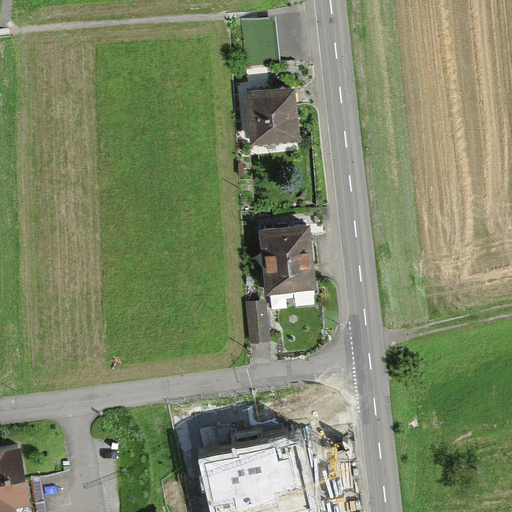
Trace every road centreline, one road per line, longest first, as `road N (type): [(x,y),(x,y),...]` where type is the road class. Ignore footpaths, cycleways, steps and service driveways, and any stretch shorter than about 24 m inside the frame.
road 1 (residential): [(370,364),(0,412)]
road 2 (secondary): [(330,0),(370,364)]
road 3 (secondary): [(370,364),(387,511)]
road 4 (track): [(511,310),(367,339)]
